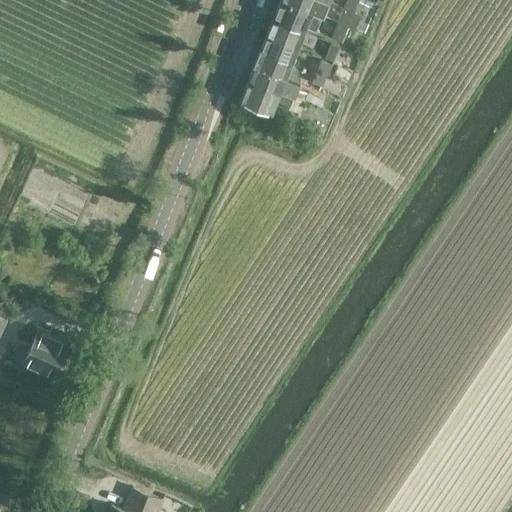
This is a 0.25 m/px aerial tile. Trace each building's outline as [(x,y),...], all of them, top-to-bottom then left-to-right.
[(279,0),(274,14),(315,31),(321,15),(284,0),(279,0)] [(328,0),(327,0),(284,0),(321,15),(328,0)] [(344,0),(342,7),(353,11),(357,0),(344,0)] [(336,22),(347,26),(353,11),(342,7),(336,22)] [(272,18),(266,33),(297,46),(299,41),(312,46),(316,35),(272,18)] [(347,26),(336,22),(330,37),(341,41),(347,26)] [(297,46),(266,33),(260,48),(291,62),(291,61),(297,46)] [(339,45),(330,41),(324,57),(332,60),(339,45)] [(254,63),(299,82),(299,81),(298,72),(301,64),(291,61),(291,62),(260,48),(254,63)] [(315,72),(325,76),(331,64),(321,59),(315,72)] [(306,92),(296,88),(299,82),(254,63),(247,79),(278,92),(279,89),(304,99),(306,92)] [(325,76),(315,72),(311,81),(321,85),(325,76)] [(278,92),(247,79),(240,98),(271,110),(276,99),(289,105),(288,108),(298,112),(304,99),(279,89),(278,92)] [(23,357),(53,371),(66,343),(37,329),(30,343),(18,338),(13,349),(25,354),(23,357)] [(132,486),(128,495),(123,509),(111,504),(107,511),(156,511),(162,497),(132,486)]
